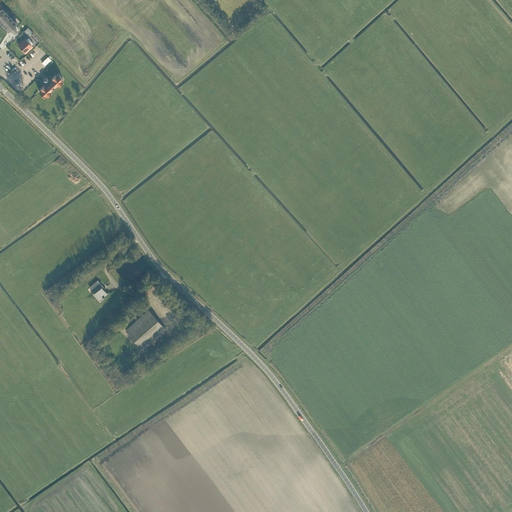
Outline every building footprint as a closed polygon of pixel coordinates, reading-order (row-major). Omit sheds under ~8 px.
[(0,22),(8,31),(10,29),(13,32),(16,29),(13,26),(17,23),(0,5),(0,22)] [(24,39),(18,45),(25,53),(31,46),(31,45),(33,43),(28,38),(26,40),(24,39)] [(43,79),(47,84),(45,86),(44,85),(40,89),(41,90),(39,91),(44,96),(46,95),(47,96),(51,92),(50,91),(57,84),(58,85),(62,81),(61,80),(63,79),(58,73),(57,75),(56,74),(51,78),(52,79),(50,81),(46,77),(43,79)] [(98,280),(90,287),(95,292),(94,293),(98,298),(101,295),(103,297),(105,296),(104,296),(107,293),(104,289),(103,290),(101,287),(103,286),(98,280)] [(148,310),(125,330),(141,349),(165,328),(148,310)]
